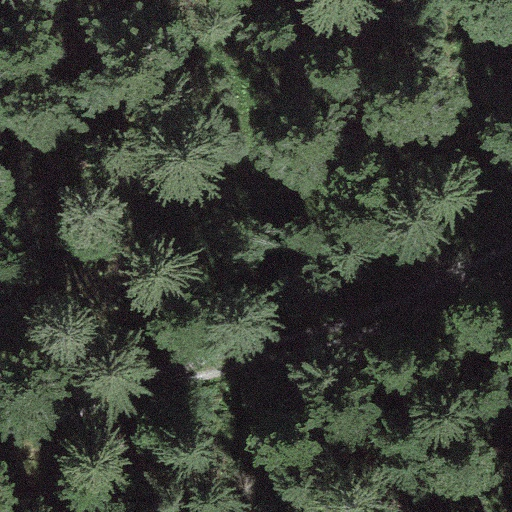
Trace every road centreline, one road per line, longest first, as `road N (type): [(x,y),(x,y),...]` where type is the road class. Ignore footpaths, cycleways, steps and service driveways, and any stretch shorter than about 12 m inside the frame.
road 1 (track): [(511,246),(456,281),(0,424)]
road 2 (track): [(511,490),(399,496),(324,511)]
